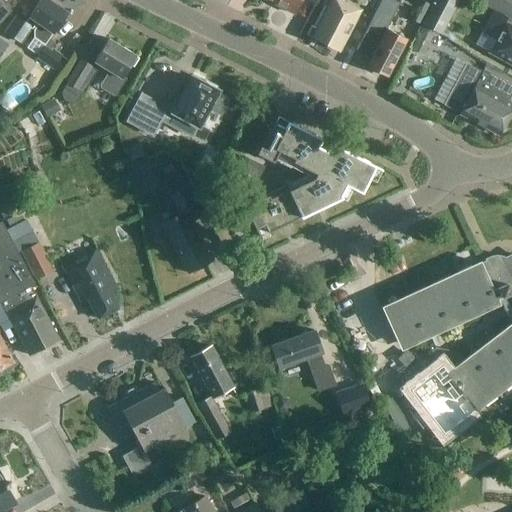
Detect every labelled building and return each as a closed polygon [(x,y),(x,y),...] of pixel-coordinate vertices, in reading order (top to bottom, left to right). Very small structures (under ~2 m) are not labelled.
[(0,0),(0,23),(12,10),(3,2),(5,0),(0,0)] [(4,33),(19,44),(29,28),(35,32),(32,38),(43,45),(66,13),(47,0),(39,0),(28,16),(29,17),(25,23),(16,16),(4,33)] [(300,0),(275,0),(273,4),(293,14),(300,0)] [(331,0),(312,37),(339,52),(361,10),(345,2),(345,0),(331,0)] [(405,41),(385,31),(390,22),(384,19),(393,0),(392,0),(380,0),(373,15),(364,33),(379,41),(366,66),(387,77),(405,41)] [(408,19),(420,25),(430,6),(418,0),(408,19)] [(434,0),(431,6),(430,6),(420,25),(423,26),(422,27),(434,34),(435,32),(437,33),(442,36),(460,0),(434,0)] [(511,0),(473,0),(492,10),(480,33),(492,39),(486,51),(511,65),(511,0)] [(424,56),(431,40),(434,34),(422,27),(411,50),(424,56)] [(83,94),(94,76),(100,65),(109,71),(100,85),(100,87),(112,95),(114,95),(124,80),(121,78),(135,56),(108,39),(91,67),(80,60),(66,83),(66,84),(61,93),(62,100),(69,104),(76,102),(82,93),(83,94)] [(36,58),(52,69),(61,56),(45,45),(36,58)] [(466,64),(445,104),(461,113),(460,115),(495,134),(501,132),(511,110),(511,103),(508,101),(511,93),(511,85),(484,71),(483,73),(466,64)] [(176,99),(171,109),(140,93),(125,122),(153,137),(160,121),(190,136),(196,126),(198,126),(207,108),(219,114),(227,100),(215,93),(216,91),(214,90),(216,87),(205,81),(204,84),(191,77),(179,100),(176,99)] [(20,122),(30,140),(48,130),(38,112),(20,122)] [(269,194),(244,206),(258,236),(260,235),(256,227),(264,224),(268,232),(340,198),(339,195),(345,185),(361,193),(373,168),(380,171),(381,170),(286,122),(283,129),(274,124),(275,123),(274,123),(261,147),(259,146),(255,154),(272,162),(278,151),(293,159),(291,162),(315,174),(313,178),(270,197),(269,194)] [(233,180),(252,189),(263,166),(244,157),(233,180)] [(155,183),(147,162),(130,169),(138,190),(155,183)] [(169,197),(179,216),(163,225),(188,273),(209,261),(189,223),(202,216),(187,187),(169,197)] [(58,340),(30,287),(34,285),(1,222),(0,222),(0,325),(9,320),(28,356),(58,340)] [(39,242),(20,252),(34,279),(53,269),(39,242)] [(117,289),(96,249),(62,267),(81,302),(87,299),(97,320),(119,309),(110,293),(117,289)] [(478,263),(382,307),(400,344),(511,294),(511,295),(511,329),(450,378),(475,410),(511,382),(511,256),(504,267),(506,272),(503,274),(499,275),(492,259),(479,265),(478,263)] [(270,347),(278,369),(307,359),(318,391),(335,385),(328,366),(324,367),(320,355),(323,354),(315,331),(270,347)] [(0,370),(13,363),(0,338),(0,370)] [(423,344),(415,353),(428,365),(436,356),(423,344)] [(231,432),(212,398),(233,387),(211,347),(190,358),(211,396),(197,404),(217,440),(231,432)] [(133,478),(148,470),(154,466),(146,450),(186,429),(163,388),(158,391),(154,383),(136,393),(134,389),(131,389),(127,391),(126,394),(128,397),(106,409),(124,442),(135,437),(140,447),(122,457),(133,478)] [(361,385),(335,394),(343,416),(369,406),(361,385)] [(272,407),(267,387),(247,392),(252,412),(272,407)] [(177,477),(185,490),(206,478),(199,465),(177,477)] [(0,511),(0,510),(15,502),(6,488),(8,488),(0,473),(0,511)] [(229,511),(252,498),(246,489),(224,502),(229,511)] [(213,511),(205,498),(184,510),(185,511),(182,511),(213,511)] [(259,511),(255,504),(241,511),(296,511),(291,502),(278,510),(276,505),(264,511),(259,511)]
